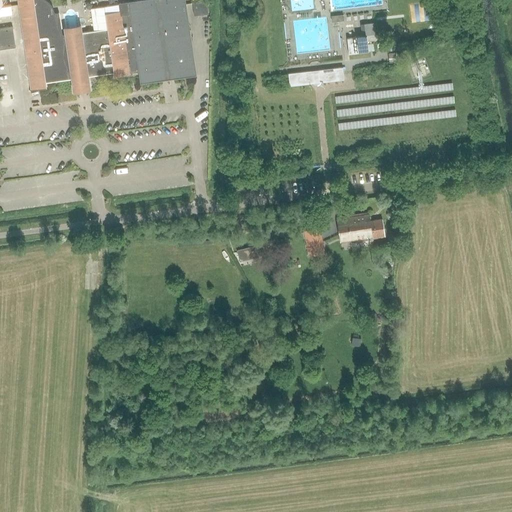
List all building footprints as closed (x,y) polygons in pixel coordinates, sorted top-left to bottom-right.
[(2,0),(0,0),(0,16),(12,14),(10,3),(3,4),(2,0)] [(94,31),(82,33),(81,25),(64,28),(65,35),(61,35),(58,13),(53,13),(53,11),(52,9),(51,7),(49,5),(48,3),(46,1),(44,0),(17,0),(31,90),(46,88),(45,83),(71,79),(73,93),(90,91),(88,77),(114,73),(115,78),(130,76),(129,73),(139,72),(141,84),(195,76),(183,0),(137,0),(129,1),(131,13),(121,15),(121,12),(118,12),(117,5),(91,9),(94,31)] [(206,14),(204,1),(191,3),(192,16),(206,14)] [(362,36),(376,35),(375,22),(360,24),(362,36)] [(0,49),(15,48),(12,27),(0,28),(0,49)] [(368,44),(368,41),(377,40),(376,35),(361,37),(353,37),(347,38),(349,55),(374,52),(374,43),(368,44)] [(344,80),(343,67),(323,70),(324,82),(344,80)] [(308,72),(288,74),(290,87),(310,84),(308,72)] [(312,73),(313,84),(320,83),(319,73),(312,73)] [(372,238),(372,239),(385,237),(382,219),(370,221),(368,213),(336,218),(340,243),(372,238)] [(324,253),(319,229),(308,231),(303,232),(304,237),(307,249),(308,257),(313,256),(324,253)] [(238,262),(258,258),(256,246),(235,250),(238,262)]
